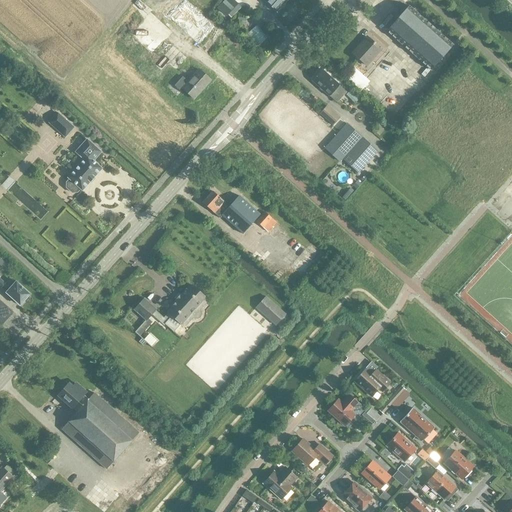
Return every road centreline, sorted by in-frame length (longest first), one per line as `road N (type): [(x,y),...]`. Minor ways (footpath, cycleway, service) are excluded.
road 1 (tertiary): [(0,383),(208,149)]
road 2 (residential): [(215,137),(153,80),(198,29),(165,0)]
road 3 (tertiary): [(254,99),(344,0)]
road 4 (residential): [(221,511),(304,411)]
